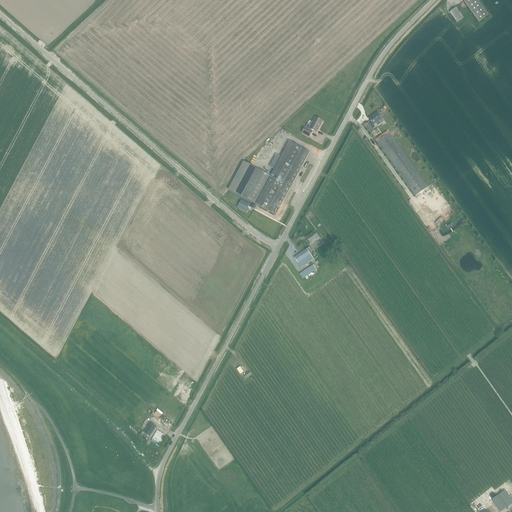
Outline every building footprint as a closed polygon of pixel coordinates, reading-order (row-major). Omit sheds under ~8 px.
[(478,23),(488,16),(477,0),(466,0),(464,2),(478,23)] [(457,23),(463,18),(456,8),(449,13),(457,23)] [(371,121),(365,125),(371,134),(375,131),(373,129),(375,127),(373,125),(376,123),(378,126),(384,122),(377,113),(369,119),(371,121)] [(307,124),(305,128),(302,134),(310,138),(313,132),(309,130),(309,129),(317,133),(323,122),(315,118),(311,126),(307,124)] [(415,196),(427,187),(389,133),(377,142),(415,196)] [(275,215),(309,153),(289,142),(255,205),(275,215)] [(228,189),(254,204),(269,176),(243,162),(228,189)] [(249,205),(239,199),(236,205),(246,210),(249,205)] [(310,245),(319,238),(314,232),(305,238),(310,245)] [(301,268),(313,259),(309,253),(311,251),(309,247),(294,258),(301,268)] [(314,266),(300,275),(303,279),(317,270),(314,266)] [(250,372),(243,376),(246,380),(253,375),(250,372)] [(188,391),(196,383),(191,379),(186,385),(188,388),(186,390),(188,391)] [(149,437),(155,426),(149,423),(143,433),(149,437)] [(160,444),(165,436),(159,432),(154,441),(160,444)] [(500,511),(508,507),(511,504),(511,500),(505,491),(492,500),(500,511)]
